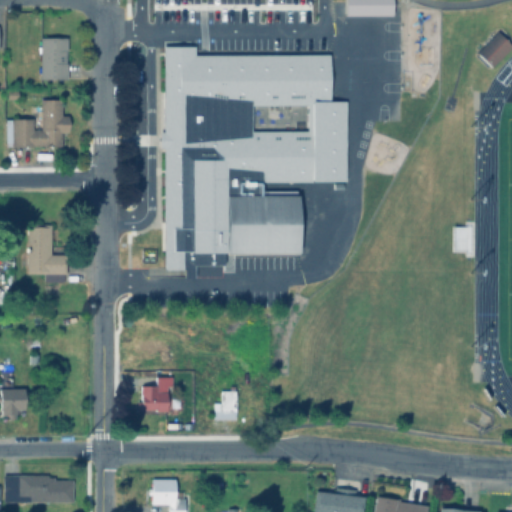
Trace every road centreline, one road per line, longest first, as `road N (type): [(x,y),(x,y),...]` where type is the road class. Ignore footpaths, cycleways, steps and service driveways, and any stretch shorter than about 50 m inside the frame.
road 1 (residential): [(95,12),(103,449)]
road 2 (residential): [(511,469),(298,447),(103,449)]
